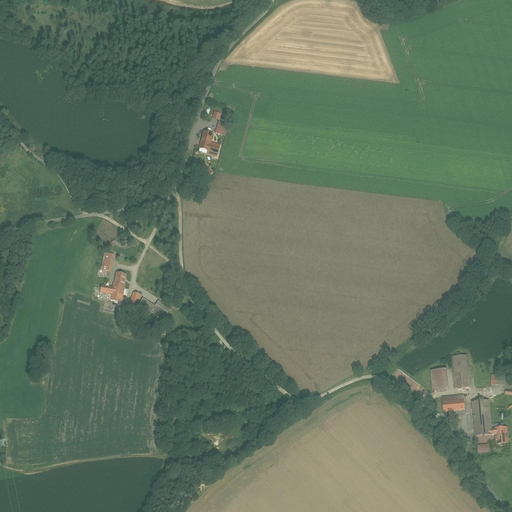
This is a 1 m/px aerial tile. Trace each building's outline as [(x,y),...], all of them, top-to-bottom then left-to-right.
[(221,113),(214,111),(212,118),(219,120),(221,113)] [(228,124),(219,121),(216,133),(225,135),(228,124)] [(213,133),(203,131),(199,149),(209,151),(211,143),(213,133)] [(218,157),(220,145),(211,143),(209,151),(208,155),(218,157)] [(110,272),(113,255),(103,253),(101,270),(110,272)] [(122,302),(127,275),(115,273),(112,287),(111,294),(110,300),(122,302)] [(111,294),(112,287),(101,285),(99,292),(111,294)] [(140,294),(133,293),(131,303),(138,305),(140,294)] [(153,304),(143,299),(140,303),(150,309),(153,304)] [(164,306),(160,315),(164,316),(163,318),(167,320),(170,312),(163,310),(166,303),(159,301),(158,304),(164,306)] [(467,355),(452,357),(455,388),(470,387),(467,355)] [(446,370),(431,371),(433,391),(448,390),(446,370)] [(509,375),(492,375),(492,385),(509,384),(509,375)] [(463,395),(442,397),(444,413),(465,410),(463,395)] [(489,401),(471,403),(475,437),(492,435),(492,429),(489,401)] [(497,444),(509,443),(507,427),(495,428),(496,434),(497,444)] [(488,445),(477,446),(478,454),(489,453),(488,445)]
